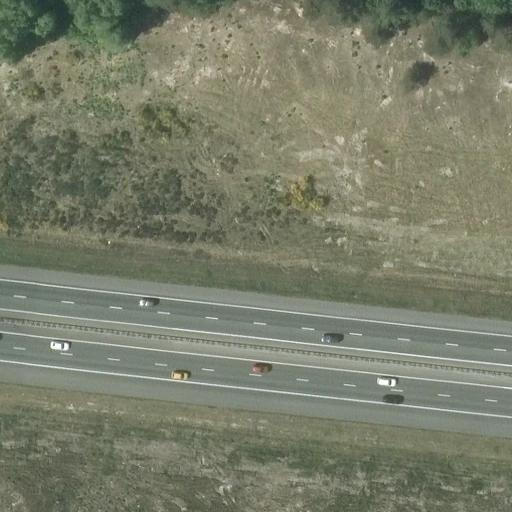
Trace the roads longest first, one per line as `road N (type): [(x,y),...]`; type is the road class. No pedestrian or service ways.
road 1 (motorway): [(0,350),(511,407)]
road 2 (motorway): [(511,347),(0,291)]
